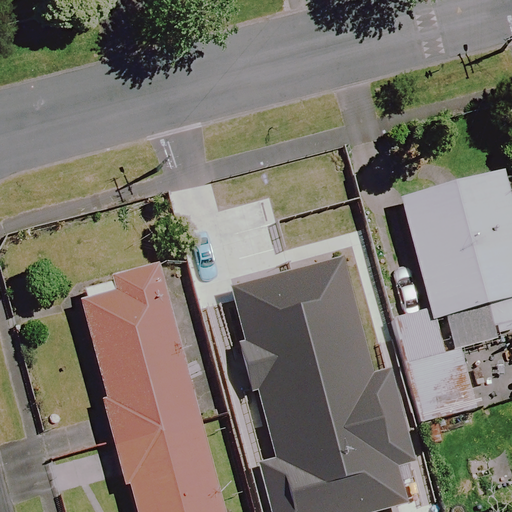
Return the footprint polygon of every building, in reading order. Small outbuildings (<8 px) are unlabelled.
[(511,347),(511,239),(497,179),(396,204),(424,315),(387,324),(413,430),(469,416),(455,362),(511,347)] [(371,350),(340,220),(289,232),(295,257),(225,273),(241,340),(262,334),(280,411),(329,399),(320,362),(371,350)] [(93,409),(123,511),(214,511),(189,424),(194,422),(150,272),(70,296),(102,406),(93,409)] [(248,350),(209,361),(226,417),(265,406),(248,350)] [(291,511),(312,506),(292,443),(247,457),(264,511),(291,511)]
